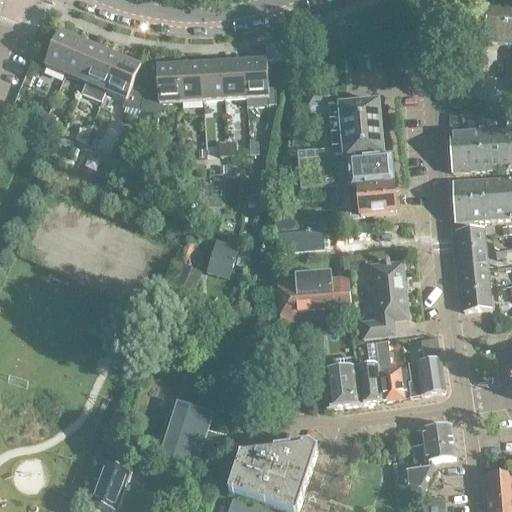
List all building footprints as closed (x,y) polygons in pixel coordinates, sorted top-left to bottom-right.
[(511,7),(491,5),(486,45),(511,48),(511,7)] [(66,77),(80,43),(60,35),(46,68),(66,77)] [(86,85),(101,52),(80,43),(66,77),(86,85)] [(275,50),(275,65),(285,65),(285,50),(275,50)] [(107,94),(121,60),(101,52),(86,85),(107,94)] [(127,103),(140,73),(141,69),(121,60),(107,94),(127,103)] [(269,100),(267,64),(245,65),(247,101),(269,100)] [(247,101),(245,65),(223,66),(225,103),(247,101)] [(225,103),(223,66),(201,68),(203,104),(225,103)] [(203,104),(201,68),(179,69),(181,105),(203,104)] [(181,105),(179,69),(157,70),(159,106),(181,105)] [(335,109),(333,93),(306,96),(308,111),(310,111),(311,120),(322,119),(321,110),(335,109)] [(386,162),(380,104),(339,108),(343,160),(344,165),(357,164),(386,162)] [(335,117),(335,109),(321,110),(322,119),(335,117)] [(44,128),(49,117),(42,113),(37,125),(44,128)] [(484,125),(486,117),(473,115),(472,123),(484,125)] [(52,132),(57,120),(49,117),(44,128),(52,132)] [(84,146),(89,134),(81,131),(76,142),(84,146)] [(509,153),(508,133),(479,135),(481,155),(509,153)] [(92,149),(97,137),(89,134),(84,146),(92,149)] [(481,155),(479,135),(451,137),(452,157),(481,155)] [(259,157),(258,144),(250,145),(250,157),(259,157)] [(237,158),(236,145),(228,146),(229,159),(237,158)] [(229,159),(228,146),(220,147),(220,159),(229,159)] [(194,161),(193,148),(185,149),(185,162),(194,161)] [(185,162),(185,149),(176,149),(177,162),(185,162)] [(510,173),(509,153),(481,155),(482,175),(510,173)] [(482,175),(481,155),(452,157),(453,177),(482,175)] [(359,188),(357,164),(344,165),(343,160),(299,164),(302,194),(359,188)] [(392,161),(386,162),(357,164),(359,188),(359,192),(394,189),(392,161)] [(511,203),(511,183),(482,185),(483,205),(511,203)] [(483,205),(482,185),(454,186),(455,206),(483,205)] [(397,217),(394,189),(359,192),(352,193),(354,221),(397,217)] [(511,223),(511,205),(511,203),(483,205),(485,225),(511,223)] [(485,225),(483,205),(455,206),(456,226),(485,225)] [(338,231),(337,215),(311,217),(313,233),(338,231)] [(511,230),(502,232),(502,239),(511,238),(511,230)] [(486,253),(484,233),(456,235),(458,255),(486,253)] [(325,252),(323,234),(277,238),(278,256),(325,252)] [(488,273),(486,253),(458,255),(460,275),(488,273)] [(409,323),(406,293),(407,293),(407,292),(404,292),(403,284),(406,284),(406,283),(405,283),(403,266),(391,267),(391,265),(387,266),(387,267),(372,269),(377,324),(362,326),(364,343),(396,339),(394,325),(409,323)] [(490,293),(488,273),(460,275),(462,295),(490,293)] [(352,320),(349,280),(278,286),(281,326),(352,320)] [(492,312),(490,293),(462,295),(464,315),(492,312)] [(441,362),(438,342),(421,345),(424,365),(441,362)] [(392,366),(389,344),(375,345),(378,368),(379,374),(396,372),(395,366),(392,366)] [(378,368),(375,345),(365,347),(368,370),(378,368)] [(305,368),(303,352),(279,355),(281,371),(305,368)] [(441,362),(424,365),(409,367),(412,385),(409,386),(411,400),(410,401),(411,401),(446,396),(441,362)] [(351,371),(350,363),(330,366),(331,374),(351,371)] [(383,405),(379,374),(378,368),(368,370),(356,371),(361,408),(383,405)] [(361,408),(356,371),(351,371),(331,374),(322,375),(327,413),(361,408)] [(404,394),(400,372),(400,371),(396,372),(379,374),(383,405),(405,402),(404,394)] [(214,444),(205,441),(213,418),(178,407),(160,466),(194,477),(197,466),(207,469),(214,444)] [(432,466),(456,462),(452,429),(422,433),(424,449),(419,450),(422,472),(403,475),(405,493),(424,498),(438,470),(433,471),(432,466)] [(277,511),(299,511),(318,454),(310,448),(242,456),(230,496),(277,511)] [(105,511),(118,511),(132,476),(105,466),(90,506),(105,511)] [(511,511),(511,479),(486,480),(488,511),(511,511)] [(261,511),(233,503),(230,511),(261,511)] [(444,511),(445,503),(425,503),(424,511),(444,511)]
